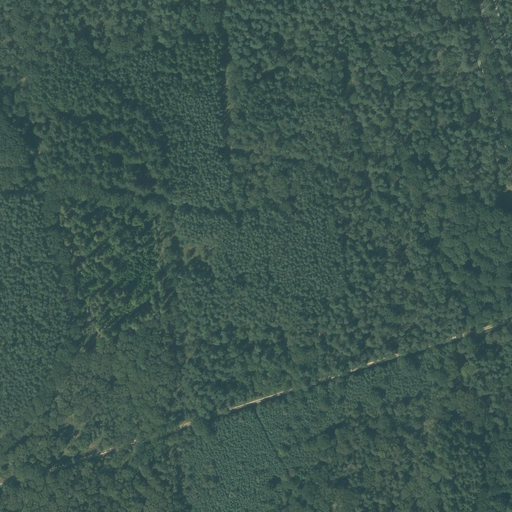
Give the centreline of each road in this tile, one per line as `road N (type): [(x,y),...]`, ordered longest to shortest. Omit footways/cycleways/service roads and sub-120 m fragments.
road 1 (track): [(0,486),(511,320)]
road 2 (track): [(223,0),(229,143),(321,165),(355,182),(366,173),(365,160),(340,41),(323,0)]
road 3 (track): [(511,177),(461,0)]
